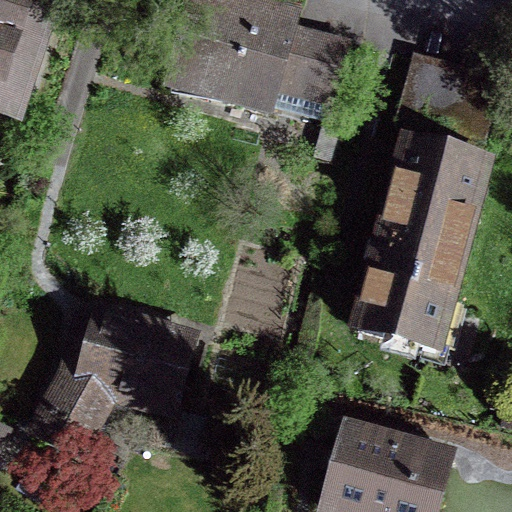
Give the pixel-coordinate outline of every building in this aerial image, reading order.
[(0,0),(0,121),(10,125),(49,0),(0,0)] [(323,124),(335,79),(338,79),(346,48),(293,34),(297,20),(223,0),(190,0),(168,84),(323,124)] [(414,60),(398,122),(483,144),(499,83),(414,60)] [(485,164),(407,143),(357,332),(435,353),(485,164)] [(111,398),(173,415),(194,341),(97,314),(77,386),(62,382),(32,435),(76,460),(111,398)] [(345,434),(340,453),(336,452),(331,471),(335,472),(323,511),(435,511),(449,463),(345,434)]
